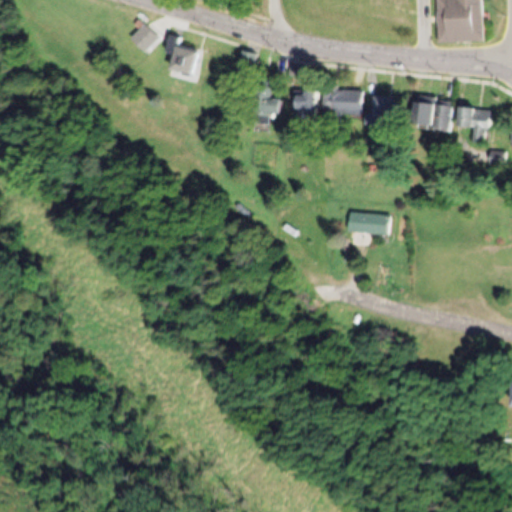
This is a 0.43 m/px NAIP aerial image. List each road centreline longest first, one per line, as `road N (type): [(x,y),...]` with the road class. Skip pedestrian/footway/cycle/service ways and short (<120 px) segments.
road 1 (tertiary): [(507,58),(349,50),(161,0)]
road 2 (residential): [(511,336),(340,291)]
